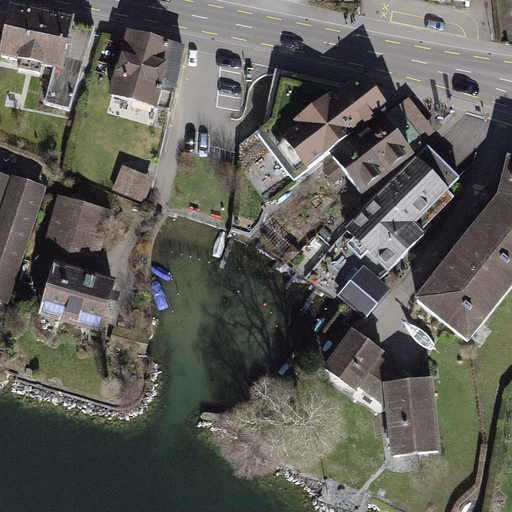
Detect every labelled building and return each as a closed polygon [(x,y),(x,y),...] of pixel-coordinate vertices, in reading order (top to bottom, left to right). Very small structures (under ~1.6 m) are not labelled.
[(396,0),(471,12),(473,0),(396,0)] [(30,17),(11,12),(0,54),(0,72),(51,86),(45,107),(71,113),(92,33),(30,17)] [(180,52),(129,37),(115,87),(105,84),(100,103),(109,106),(107,114),(157,129),(180,52)] [(290,181),(387,108),(361,80),(353,86),(274,69),(263,120),(251,135),(290,181)] [(383,115),(321,162),(355,200),(432,130),(404,100),(383,115)] [(426,147),(342,235),(387,275),(454,199),(445,192),(458,178),(426,147)] [(498,198),(412,302),(468,349),(511,292),(511,160),(507,159),(498,198)] [(155,181),(138,176),(130,202),(147,207),(155,181)] [(45,193),(0,180),(0,310),(8,313),(45,193)] [(47,266),(94,280),(112,216),(55,200),(37,264),(47,266)] [(47,266),(32,322),(104,342),(119,287),(94,280),(47,266)] [(363,272),(340,298),(368,322),(391,296),(363,272)] [(353,332),(326,370),(354,391),(358,386),(389,408),(394,457),(439,453),(430,381),(413,384),(378,359),(382,353),(353,332)]
